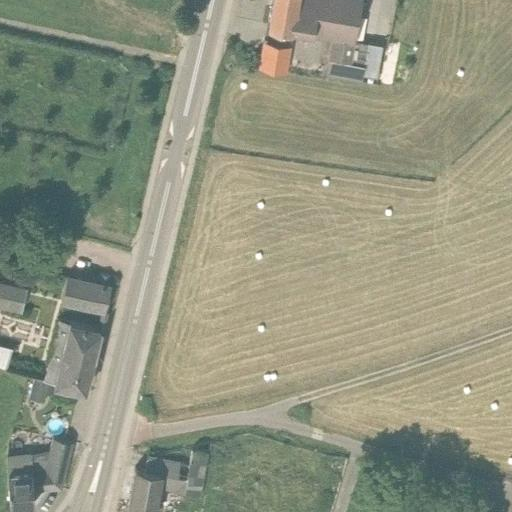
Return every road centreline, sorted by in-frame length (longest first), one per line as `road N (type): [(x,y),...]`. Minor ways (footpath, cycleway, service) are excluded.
road 1 (secondary): [(106,435),(211,0)]
road 2 (track): [(511,330),(243,418)]
road 3 (residential): [(243,418),(106,435)]
